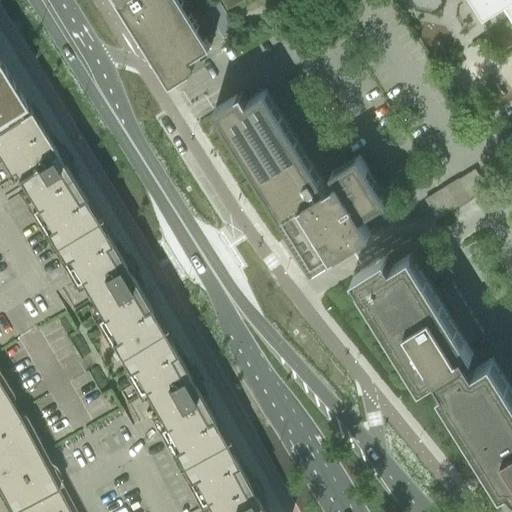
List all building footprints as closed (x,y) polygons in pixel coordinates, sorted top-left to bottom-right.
[(119,0),(171,83),(193,69),(194,61),(192,57),(211,45),(182,0),(119,0)] [(220,0),(227,10),(244,0),(220,0)] [(511,0),(470,0),(483,20),(505,6),(511,17),(511,0)] [(220,3),(206,11),(223,38),(237,29),(220,3)] [(448,48),(435,57),(440,65),(454,56),(448,48)] [(440,65),(445,72),(458,63),(454,56),(440,65)] [(0,120),(19,108),(16,103),(20,100),(23,98),(0,60),(0,120)] [(214,109),(311,265),(313,268),(371,231),(361,216),(387,200),(359,154),(331,171),(337,180),(326,187),(319,175),(265,89),(248,100),(242,91),(214,109)] [(29,203),(51,239),(94,212),(72,176),(50,141),(27,104),(19,108),(0,120),(0,155),(7,166),(29,203)] [(460,178),(426,198),(436,215),(437,217),(471,196),(486,187),(475,169),(460,178)] [(90,304),(115,348),(159,323),(138,286),(116,249),(94,212),(51,239),(70,270),(90,304)] [(369,265),(352,276),(420,385),(421,386),(423,385),(438,376),(443,385),(445,387),(440,389),(488,465),(503,489),(504,489),(506,488),(510,485),(511,487),(511,488),(511,389),(509,385),(492,357),(475,368),(468,357),(473,354),(410,253),(392,265),(386,255),(369,265)] [(149,408),(177,458),(222,434),(195,385),(171,343),(159,323),(115,348),(149,408)] [(7,395),(0,383),(0,491),(10,511),(15,508),(16,511),(70,511),(20,418),(7,395)] [(206,511),(263,511),(222,434),(177,458),(198,495),(206,511)]
